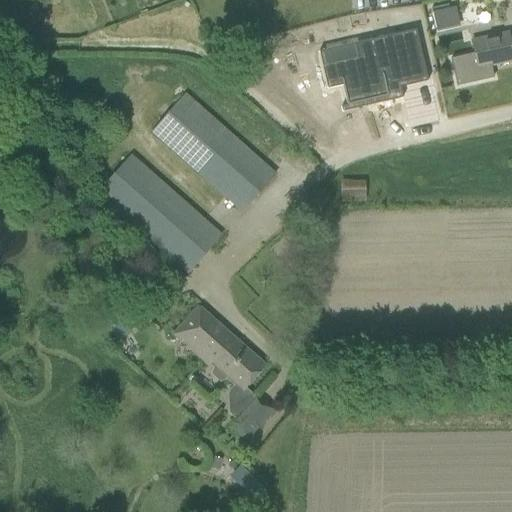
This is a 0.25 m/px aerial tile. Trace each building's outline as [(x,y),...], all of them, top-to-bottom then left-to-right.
[(458,10),(433,12),(435,29),(459,27),(458,10)] [(367,58),(323,68),(328,88),(326,89),(326,91),(342,87),(346,107),(374,101),(374,102),(375,105),(400,99),(400,100),(402,100),(399,87),(400,87),(424,82),(425,83),(427,83),(415,31),(379,39),(369,42),(372,57),(367,58)] [(451,60),(450,60),(456,88),(458,88),(457,87),(458,87),(479,82),(480,82),(492,79),(492,78),(489,68),(501,65),(511,62),(511,56),(507,34),(471,42),(472,50),(474,56),(469,57),(452,61),(451,60)] [(176,82),(176,61),(152,60),(152,82),(176,82)] [(241,213),(274,176),(184,96),(151,134),(241,213)] [(220,237),(205,224),(129,157),(100,190),(190,270),(220,237)] [(208,351),(225,332),(197,308),(172,337),(202,363),(210,354),(208,351)] [(124,315),(105,313),(98,331),(113,343),(128,333),(128,330),(124,317),(124,315)] [(245,390),(265,367),(225,332),(208,351),(210,354),(202,363),(208,368),(210,365),(233,386),(227,393),(228,416),(236,423),(230,430),(247,444),(274,411),(258,396),(255,399),(245,390)]
